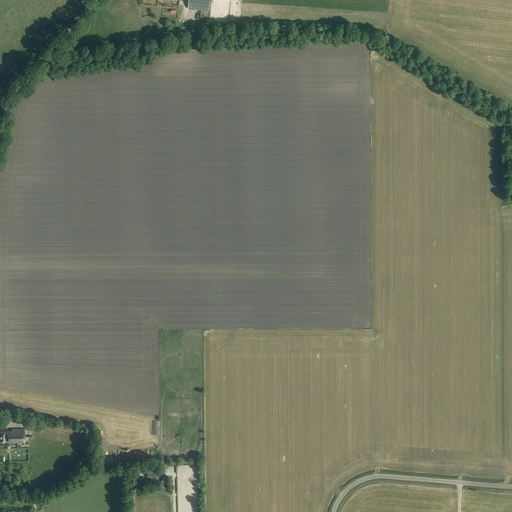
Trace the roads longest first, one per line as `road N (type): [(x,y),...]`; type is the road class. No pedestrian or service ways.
road 1 (unclassified): [(333,511),(350,485),(374,476),(511,486)]
road 2 (tertiary): [(0,130),(11,95),(95,0)]
